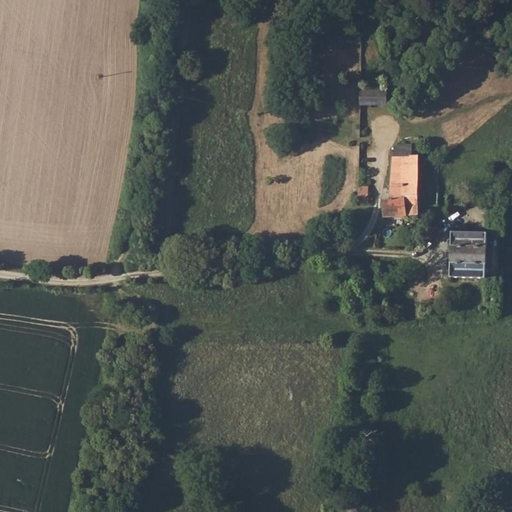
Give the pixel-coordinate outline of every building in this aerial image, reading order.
[(355,42),(355,27),(317,28),(317,43),(355,42)] [(384,86),(355,87),(355,103),(384,102),(384,86)] [(381,212),(380,218),(415,220),(419,158),(424,158),(425,149),(414,149),(414,143),(394,142),(391,152),(387,198),(382,199),(381,212)] [(356,199),(367,200),(367,185),(356,185),(356,199)] [(476,283),(480,237),(448,236),(444,281),(476,283)]
